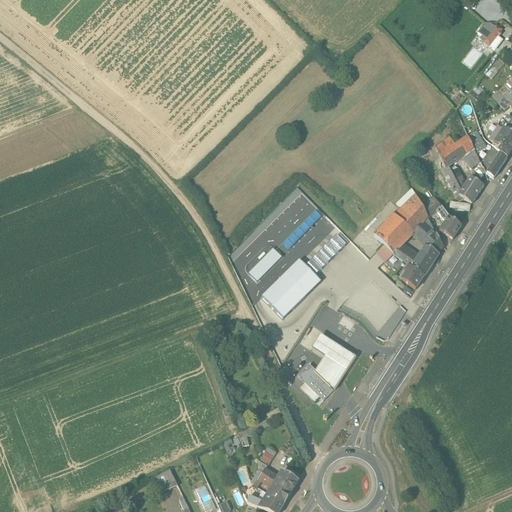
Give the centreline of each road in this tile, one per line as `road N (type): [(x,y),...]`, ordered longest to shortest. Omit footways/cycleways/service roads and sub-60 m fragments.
road 1 (track): [(327,464),(309,444),(180,197),(137,150),(0,38)]
road 2 (secondary): [(356,454),(363,415),(511,191)]
road 3 (track): [(245,313),(0,408)]
